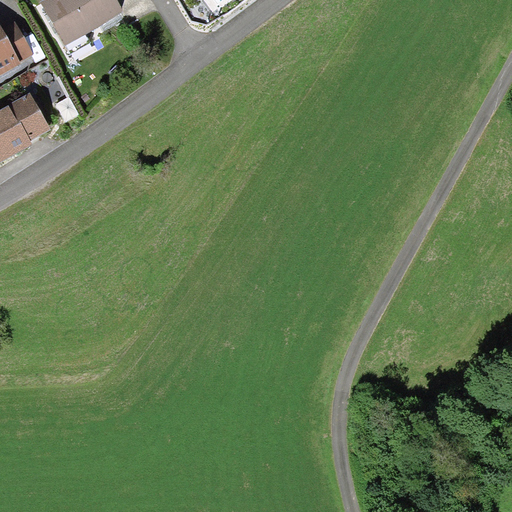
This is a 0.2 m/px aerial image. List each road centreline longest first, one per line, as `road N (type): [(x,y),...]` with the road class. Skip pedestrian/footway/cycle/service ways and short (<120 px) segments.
road 1 (unclassified): [(350,511),(334,432),(344,365),(511,67)]
road 2 (residential): [(0,197),(271,0)]
